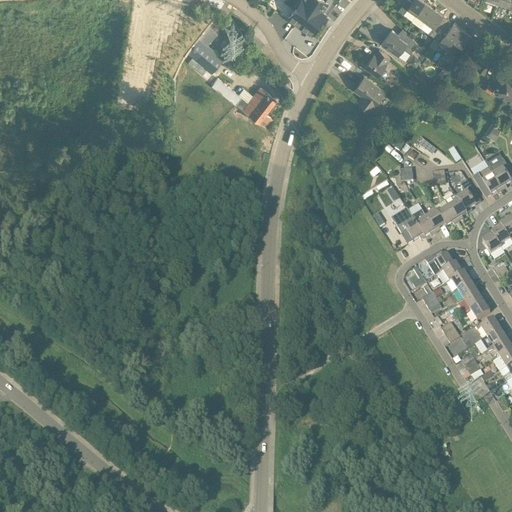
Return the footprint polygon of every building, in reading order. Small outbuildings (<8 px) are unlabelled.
[(310,32),(325,13),(322,11),(327,4),(321,0),(299,0),(288,16),(310,32)] [(406,11),(415,17),(426,2),(423,0),(414,0),(412,2),(409,0),(406,0),(399,11),(403,15),(406,11)] [(511,0),(498,0),(511,4),(509,10),(511,10),(511,0)] [(426,2),(415,17),(424,24),(435,9),(426,2)] [(435,9),(424,24),(433,31),(430,34),(435,38),(449,20),(444,16),(435,9)] [(449,20),(435,38),(440,42),(443,38),(451,45),(463,29),(454,23),(449,20)] [(406,33),(404,31),(399,36),(392,30),(383,43),(390,48),(390,49),(398,55),(403,49),(411,54),(419,46),(406,33)] [(472,36),(463,30),(448,50),(461,60),(463,58),(472,46),(467,43),(472,36)] [(224,58),(198,39),(187,54),(192,58),(188,63),(203,75),(207,70),(212,74),(224,58)] [(429,45),(423,40),(419,46),(425,50),(429,45)] [(374,54),(365,67),(379,77),(388,64),(387,63),(391,58),(382,52),(379,50),(375,55),(374,54)] [(455,68),(446,62),(441,68),(449,75),(455,68)] [(483,63),(480,67),(486,71),(489,67),(483,63)] [(442,70),(439,75),(446,80),(449,76),(442,70)] [(500,70),(494,77),(511,90),(511,78),(507,74),(506,75),(500,70)] [(385,92),(364,77),(355,90),(364,97),(359,103),(370,112),(385,92)] [(511,96),(511,90),(494,77),(489,84),(489,85),(486,89),(491,93),(495,89),(509,100),(511,96)] [(235,105),(266,127),(272,119),(265,114),(276,100),(260,88),(248,103),(217,78),(211,86),(235,105)] [(494,140),(501,130),(495,125),(488,135),(494,140)] [(414,160),(417,155),(412,151),(408,157),(414,160)] [(490,168),(489,168),(503,191),(507,188),(506,186),(511,182),(510,180),(511,178),(511,171),(509,166),(508,167),(499,153),(485,162),(490,168)] [(374,178),(381,172),(377,168),(370,174),(374,178)] [(503,191),(489,168),(478,175),(481,179),(475,182),(479,188),(486,199),(497,191),(499,194),(503,191)] [(452,185),(461,186),(462,174),(453,173),(452,185)] [(457,199),(459,202),(467,214),(471,212),(470,210),(481,203),(467,181),(462,184),(463,196),(457,199)] [(459,202),(449,208),(458,223),(462,220),(461,218),(467,214),(459,202)] [(449,208),(438,215),(445,225),(446,227),(453,223),(454,225),(458,223),(449,208)] [(437,234),(427,219),(422,211),(412,218),(415,222),(417,225),(425,238),(431,234),(432,236),(437,234)] [(438,215),(437,212),(427,219),(437,234),(441,231),(440,229),(445,225),(438,215)] [(417,225),(415,222),(412,218),(410,214),(395,224),(402,235),(408,245),(419,238),(421,241),(425,238),(417,225)] [(511,220),(509,216),(505,219),(507,221),(500,225),(510,240),(511,243),(511,220)] [(379,227),(385,223),(382,219),(376,222),(379,227)] [(510,240),(500,225),(496,227),(498,230),(492,233),(500,246),(510,240)] [(500,246),(492,233),(488,236),(489,238),(483,242),(491,256),(502,249),(500,246)] [(435,276),(443,271),(456,264),(453,259),(451,260),(447,254),(444,256),(441,252),(426,261),(435,276)] [(492,270),(495,275),(505,268),(503,265),(502,263),(492,270)] [(459,269),(456,264),(443,271),(449,282),(452,280),(465,272),(462,268),(459,269)] [(505,268),(495,275),(499,280),(509,273),(505,268)] [(465,272),(452,280),(458,291),(473,281),(470,276),(468,278),(465,272)] [(509,273),(499,280),(502,285),(511,278),(509,273)] [(422,277),(419,280),(412,284),(415,289),(426,283),(422,277)] [(464,301),(477,293),(473,286),(476,285),(473,281),(458,291),(464,301)] [(428,295),(432,293),(427,285),(423,288),(428,295)] [(441,296),(437,290),(432,294),(435,298),(436,299),(441,296)] [(425,305),(435,298),(432,294),(432,293),(428,295),(422,299),(425,305)] [(471,311),(486,301),(483,297),(481,299),(477,293),(464,301),(471,311)] [(435,298),(425,305),(428,309),(438,303),(436,299),(435,298)] [(488,305),(486,301),(471,311),(477,321),(490,313),(486,307),(488,305)] [(460,304),(465,314),(470,311),(464,302),(460,304)] [(438,303),(428,309),(431,314),(441,308),(438,303)] [(438,317),(434,319),(439,327),(443,325),(438,317)] [(481,328),(487,338),(502,328),(500,324),(498,326),(494,319),(481,328)] [(444,334),(454,328),(451,323),(441,329),(444,334)] [(454,328),(444,334),(447,339),(457,333),(454,328)] [(502,328),(487,338),(481,341),(488,351),(493,348),(507,339),(503,333),(505,332),(502,328)] [(457,333),(447,339),(450,344),(461,338),(457,333)] [(507,339),(493,348),(500,358),(511,350),(511,344),(510,345),(507,339)] [(507,368),(511,364),(511,350),(500,358),(507,368)] [(464,367),(475,360),(474,359),(479,357),(476,352),(461,362),(464,367)] [(467,371),(478,365),(477,365),(475,360),(464,367),(467,371)] [(478,365),(467,371),(470,377),(481,370),(478,365)] [(494,376),(491,371),(481,377),(484,383),(494,376)] [(496,389),(492,384),(492,383),(486,387),(490,393),(496,389)] [(502,399),(496,403),(502,413),(508,409),(502,399)] [(330,429),(326,426),(325,425),(328,422),(323,419),(318,432),(320,434),(324,437),(330,429)]
